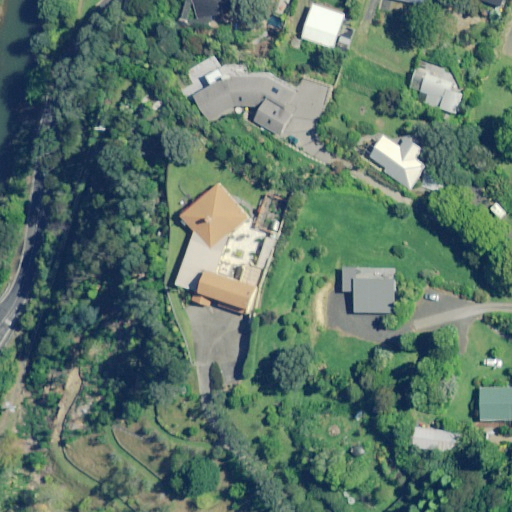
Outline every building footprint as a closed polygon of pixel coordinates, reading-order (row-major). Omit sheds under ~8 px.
[(189,0),(183,21),(184,25),(215,24),(215,17),(243,17),(242,0),(189,0)] [(354,38),(341,33),(348,15),(316,4),(304,38),(336,49),(349,53),(354,38)] [(272,33),(257,44),(266,56),(280,46),(272,33)] [(450,68),(435,62),(430,73),(420,68),(411,88),(422,92),(429,95),(426,102),(457,115),(465,96),(454,92),(458,84),(446,79),(450,68)] [(276,82),(270,78),(226,75),(223,70),(209,76),(213,86),(195,94),(208,120),(238,105),(262,107),(254,120),(284,136),(305,98),(276,82)] [(405,147),(387,136),(373,158),(389,168),(386,171),(414,189),(429,166),(420,159),(428,148),(411,137),(405,147)] [(235,232),(252,219),(222,183),(183,216),(196,231),(178,283),(204,292),(221,299),(251,309),(259,287),(220,274),(235,232)] [(291,202),(268,195),(258,227),(280,235),(291,202)] [(374,312),(397,313),(398,280),(395,280),(395,268),(346,267),(346,286),(360,286),(359,312),(374,312)] [(483,421),(511,420),(511,387),(483,387),(483,421)] [(460,433),(417,427),(415,448),(458,453),(460,433)]
